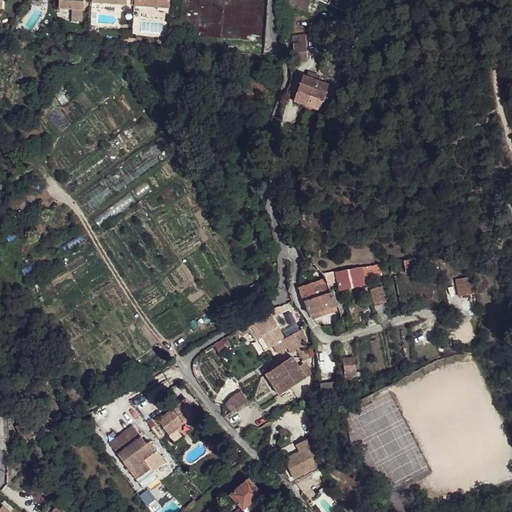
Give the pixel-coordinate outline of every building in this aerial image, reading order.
[(60,0),(60,10),(73,10),(72,17),(88,19),(89,3),(85,3),(85,0),(60,0)] [(137,0),(137,6),(173,8),(173,0),(137,0)] [(305,10),(309,0),(281,0),(305,10)] [(324,35),(332,37),(336,22),(328,20),(324,35)] [(307,64),(306,35),(293,36),(294,64),(307,64)] [(321,54),(328,57),(331,51),(323,48),(321,54)] [(295,102),(321,110),(328,85),(303,77),(295,102)] [(417,268),(433,266),(432,258),(416,260),(417,263),(417,268)] [(382,265),(375,266),(377,273),(378,277),(384,276),(382,265)] [(375,266),(362,269),(363,275),(377,273),(375,266)] [(320,274),(327,285),(338,282),(340,290),(360,286),(359,279),(363,278),(363,275),(362,269),(320,274)] [(459,296),(475,294),(472,277),(457,280),(459,296)] [(305,302),(323,296),(320,285),(301,292),(305,302)] [(375,303),(387,299),(383,287),(372,290),(375,303)] [(310,316),(336,307),(331,293),(323,296),(305,302),(310,316)] [(277,354),(289,347),(285,340),(285,339),(270,313),(254,322),(269,348),(273,346),(277,354)] [(251,329),(248,325),(239,330),(242,334),(251,329)] [(285,339),(285,340),(289,347),(292,353),(297,350),(305,345),(310,343),(302,330),(285,339)] [(305,345),(297,350),(302,359),(310,355),(305,345)] [(336,372),(336,355),(324,355),(324,372),(336,372)] [(285,392),(306,378),(293,357),(271,371),(285,392)] [(342,359),(344,377),(356,376),(354,358),(342,359)] [(285,392),(271,371),(265,375),(278,396),(285,392)] [(503,377),(502,381),(503,383),(506,386),(510,386),(511,385),(511,372),(509,372),(505,374),(503,377)] [(321,393),(337,391),(336,381),(320,383),(321,393)] [(232,412),(249,401),(243,392),(234,398),(227,405),(232,412)] [(169,413),(158,421),(170,436),(185,423),(188,426),(200,416),(186,399),(174,409),(176,412),(171,416),(169,413)] [(24,438),(39,429),(35,422),(33,418),(18,427),(24,438)] [(133,428),(110,446),(144,491),(158,480),(153,473),(165,464),(150,443),(147,446),(133,428)] [(285,458),(294,477),(316,466),(315,450),(309,438),(299,443),(302,450),(285,458)] [(230,496),(243,511),(262,494),(248,479),(230,496)] [(243,511),(244,511),(250,511),(265,499),(262,494),(243,511)] [(1,505),(3,506),(9,511),(16,511),(5,501),(1,505)]
